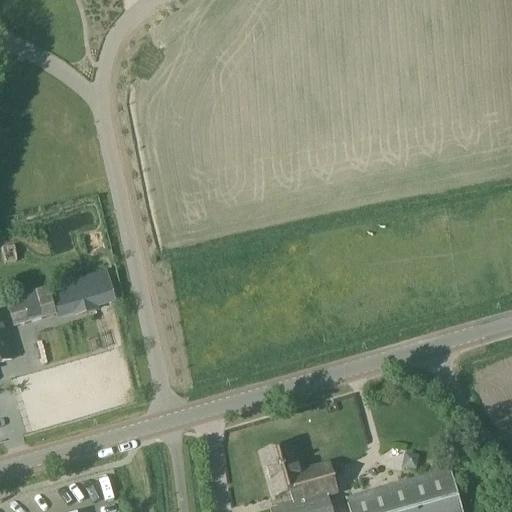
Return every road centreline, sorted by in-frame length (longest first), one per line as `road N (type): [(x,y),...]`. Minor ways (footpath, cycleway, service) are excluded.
road 1 (secondary): [(0,469),(434,347)]
road 2 (unclassified): [(511,479),(434,347)]
